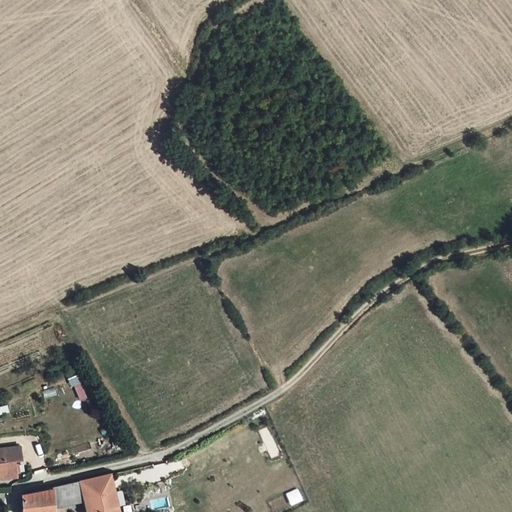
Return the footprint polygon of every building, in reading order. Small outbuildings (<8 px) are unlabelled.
[(0,446),(0,458),(18,456),(24,455),(23,443),(0,446)] [(0,473),(21,470),(18,456),(0,458),(0,473)] [(123,511),(113,469),(81,476),(85,495),(89,511),(123,511)] [(56,484),(58,511),(55,511),(65,511),(64,500),(85,495),(81,476),(56,482),(56,484)] [(26,491),(26,511),(55,511),(58,511),(56,484),(26,491)]
